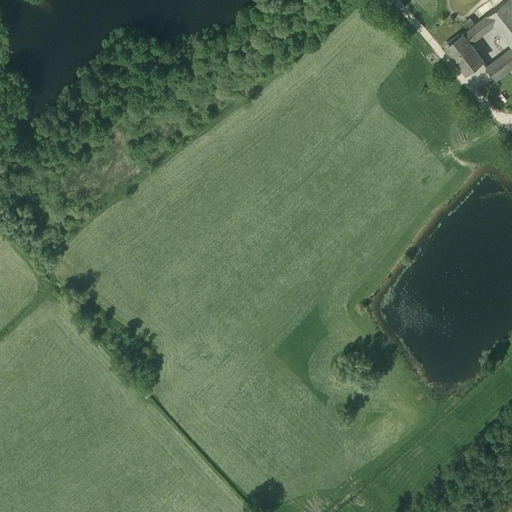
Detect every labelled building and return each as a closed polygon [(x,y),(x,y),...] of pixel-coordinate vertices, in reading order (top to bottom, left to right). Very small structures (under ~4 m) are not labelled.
[(511,10),(504,1),(488,14),(495,22),(509,40),(511,38),(511,10)] [(468,29),(463,33),(470,42),(495,22),(488,14),(477,22),(468,29)] [(463,23),(468,29),(477,22),(472,16),(463,23)] [(470,42),(463,33),(447,46),(466,71),(483,59),(470,42)] [(511,38),(509,40),(511,43),(511,47),(487,66),(495,77),(511,65),(511,38)]
